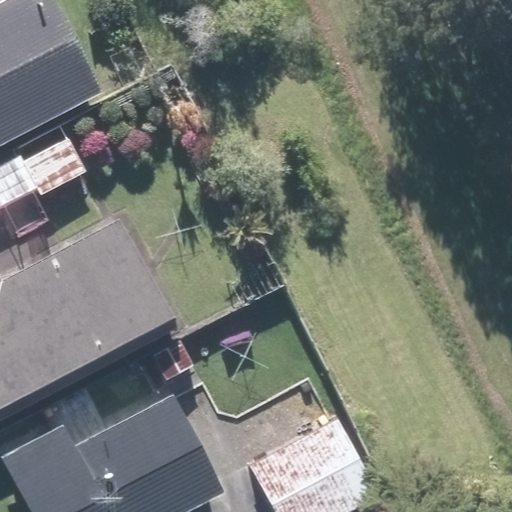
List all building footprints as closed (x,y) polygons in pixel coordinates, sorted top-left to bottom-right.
[(0,0),(0,142),(104,87),(57,0),(0,0)] [(35,195),(88,167),(70,134),(23,159),(18,150),(0,160),(0,417),(178,323),(118,208),(0,270),(0,210),(15,239),(49,221),(35,195)] [(203,362),(188,329),(142,351),(158,384),(203,362)] [(75,438),(62,414),(0,447),(0,459),(27,511),(174,511),(227,484),(175,385),(75,438)] [(342,511),(378,492),(333,413),(248,461),(276,511),(342,511)]
